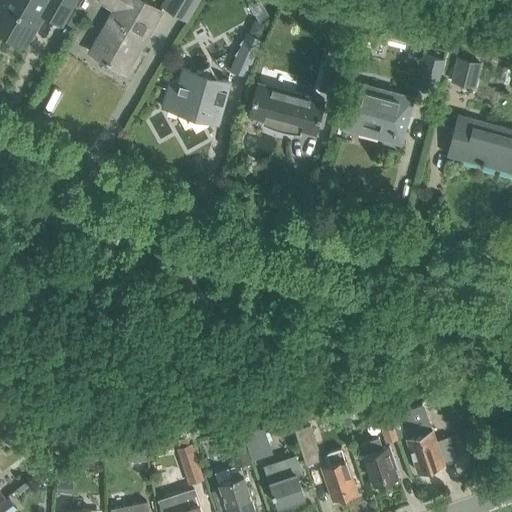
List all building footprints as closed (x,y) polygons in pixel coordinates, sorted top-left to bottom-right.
[(47,9),(52,13),(59,0),(0,0),(0,26),(28,42),(47,9)] [(59,0),(52,13),(64,20),(75,0),(59,0)] [(91,50),(126,70),(162,10),(145,0),(103,0),(116,7),(91,50)] [(164,0),(162,4),(187,20),(199,0),(164,0)] [(247,72),(262,38),(267,26),(255,21),(250,32),(247,32),(245,37),(241,41),(242,44),(240,49),(236,52),(238,54),(232,68),(247,72)] [(446,58),(424,53),(416,83),(437,89),(446,58)] [(482,61),(458,55),(452,80),(475,87),(482,61)] [(211,120),(220,122),(230,79),(216,76),(208,63),(196,69),(182,66),(180,77),(167,83),(162,105),(180,109),(182,107),(192,124),(208,116),(211,120)] [(398,114),(407,117),(412,99),(386,92),(386,95),(365,90),(367,83),(353,79),(348,100),(359,103),(352,127),(392,137),(398,114)] [(248,120),(262,122),(261,127),(280,133),(301,135),(302,130),(316,133),(322,99),(254,86),(248,120)] [(448,153),(497,166),(511,170),(511,126),(459,112),(448,153)] [(440,466),(440,463),(444,462),(455,458),(448,436),(436,440),(433,429),(424,402),(390,413),(397,436),(406,433),(418,470),(429,467),(432,469),(440,466)] [(379,417),(386,439),(397,436),(390,413),(379,417)] [(305,463),(321,458),(310,424),(294,429),(305,463)] [(265,428),(244,432),(246,438),(253,459),(273,452),(265,428)] [(234,465),(250,460),(242,432),(226,437),(234,465)] [(397,467),(390,445),(384,447),(380,437),(363,443),(366,452),(364,453),(375,485),(398,477),(395,468),(397,467)] [(46,442),(35,450),(43,461),(54,453),(46,442)] [(192,481),(206,477),(195,443),(181,447),(192,481)] [(161,444),(150,445),(151,456),(162,455),(161,444)] [(146,447),(132,448),(133,462),(147,461),(146,447)] [(323,465),(334,499),(346,494),(357,491),(342,447),(326,452),(330,463),(323,465)] [(298,454),(266,464),(278,504),(305,496),(299,477),(304,475),(298,454)] [(222,486),(213,489),(220,511),(226,511),(230,511),(229,511),(256,511),(251,494),(252,493),(249,484),(248,485),(245,474),(243,475),(241,468),(230,471),(229,468),(217,471),(222,486)] [(57,490),(73,491),(74,470),(58,469),(57,490)] [(203,511),(196,487),(160,498),(162,511),(203,511)] [(8,496),(0,502),(0,511),(10,511),(17,507),(8,496)] [(148,511),(146,500),(111,507),(111,511),(148,511)]
